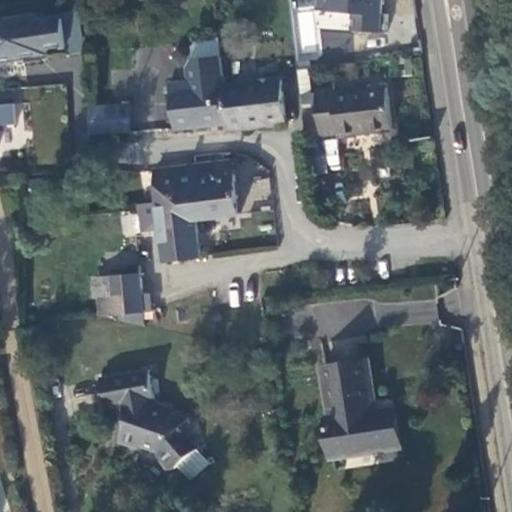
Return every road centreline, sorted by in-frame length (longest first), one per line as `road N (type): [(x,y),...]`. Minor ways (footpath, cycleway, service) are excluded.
road 1 (residential): [(124,151),(241,139),(275,149),(288,212),(324,249)]
road 2 (secondary): [(450,0),(487,234)]
road 3 (secondary): [(487,234),(511,404)]
road 4 (residential): [(487,234),(324,249)]
road 5 (residential): [(324,249),(166,277)]
